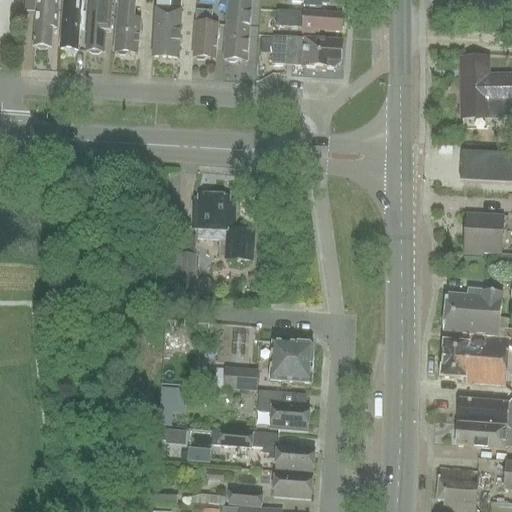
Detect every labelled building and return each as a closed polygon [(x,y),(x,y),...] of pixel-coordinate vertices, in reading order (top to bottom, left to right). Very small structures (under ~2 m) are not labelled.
[(58,0),(25,0),(24,15),(36,16),(34,49),(37,49),(39,51),(46,52),(49,50),(52,50),(53,30),(58,30),(59,13),(58,13),(58,0)] [(64,0),(65,1),(61,51),(64,51),(66,53),(73,54),(75,52),(78,52),(80,31),(85,32),(86,15),(84,15),(85,2),(77,1),(76,0),(64,0)] [(90,0),(87,53),(89,53),(91,56),(99,56),(102,54),(105,54),(106,34),(111,34),(112,16),(110,16),(111,3),(102,3),(101,0),(90,0)] [(118,0),(118,4),(115,54),(118,55),(120,57),(125,57),(128,55),(138,56),(141,18),(134,18),(134,0),(118,0)] [(157,0),(157,10),(156,10),(153,59),(179,60),(182,0),(157,0)] [(251,0),(229,0),(225,62),(227,62),(230,64),(235,64),(237,62),(247,63),(251,0)] [(292,0),(293,2),(292,4),(305,5),(304,10),(322,11),(322,7),(343,9),(344,5),(346,3),(345,0),(292,0)] [(221,32),(218,30),(218,26),(212,25),(213,13),(197,12),(194,59),(196,60),(198,62),(204,62),(206,60),(216,61),(218,40),(221,38),(221,32)] [(276,28),(290,29),(303,30),(303,35),(320,37),(320,33),(342,34),(342,31),(344,29),(344,23),(343,20),(343,17),(291,13),(277,12),(276,28)] [(293,56),(292,68),(303,69),(335,71),(341,66),(343,43),(274,38),(272,67),(288,68),(289,55),(293,56)] [(511,79),(487,79),(487,62),(463,62),(463,118),(488,118),(488,121),(511,120),(511,79)] [(511,157),(462,155),(461,184),(511,186),(511,157)] [(226,249),(220,249),(218,251),(218,257),(220,260),(226,260),(226,262),(252,263),(253,233),(235,233),(236,204),(230,204),(230,197),(199,196),(199,203),(194,202),(193,231),(227,232),(226,249)] [(504,218),(467,216),(464,256),(483,257),(483,254),(502,256),(504,218)] [(162,299),(197,299),(196,258),(180,258),(179,248),(162,249),(162,299)] [(445,315),(501,319),(503,295),(470,293),(469,299),(447,297),(445,315)] [(509,320),(501,319),(445,315),(444,333),(504,337),(504,339),(511,339),(511,331),(508,331),(509,320)] [(445,345),(443,362),(507,367),(508,361),(511,361),(511,343),(468,340),(468,346),(445,345)] [(312,386),(315,353),(310,347),(273,345),(270,383),(312,386)] [(505,391),(507,367),(443,362),(442,380),(465,382),(464,387),(505,391)] [(226,370),(225,391),(258,394),(260,373),(226,370)] [(308,434),(310,410),(282,407),(283,396),(259,394),(258,413),(272,415),(271,430),(308,434)] [(461,402),(459,426),(511,429),(511,405),(508,405),(461,402)] [(511,429),(459,426),(458,448),(505,451),(505,450),(511,450),(511,429)] [(277,462),(276,474),(313,477),(315,452),(278,448),(279,437),(221,431),(220,447),(263,451),(262,455),(270,456),(269,461),(277,462)] [(511,463),(506,463),(503,492),(511,492),(511,463)] [(475,511),(477,473),(440,472),(438,502),(443,502),(442,511),(475,511)] [(310,501),(313,477),(276,474),(273,498),(310,501)] [(229,507),(262,510),(264,496),(230,492),(229,507)]
